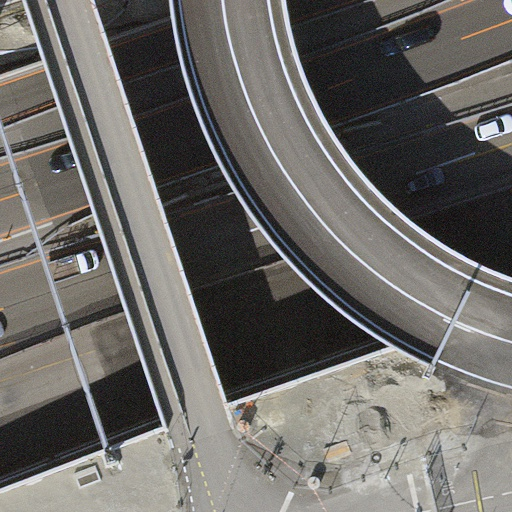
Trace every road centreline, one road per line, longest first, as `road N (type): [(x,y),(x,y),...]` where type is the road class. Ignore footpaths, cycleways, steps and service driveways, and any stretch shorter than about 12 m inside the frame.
road 1 (motorway): [(0,337),(511,164)]
road 2 (motorway): [(449,0),(0,156)]
road 3 (motorway): [(224,0),(236,63),(266,138),(309,205),(399,289),(511,341)]
